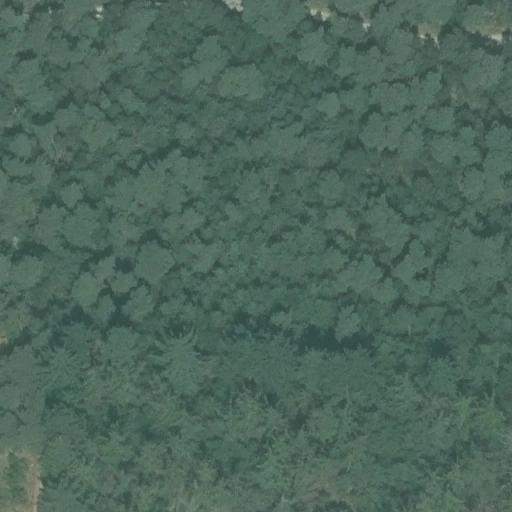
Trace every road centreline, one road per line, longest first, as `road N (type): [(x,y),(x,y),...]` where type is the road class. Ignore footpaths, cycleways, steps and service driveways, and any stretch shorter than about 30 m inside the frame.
road 1 (track): [(511,41),(415,37),(247,8)]
road 2 (track): [(0,10),(247,8)]
